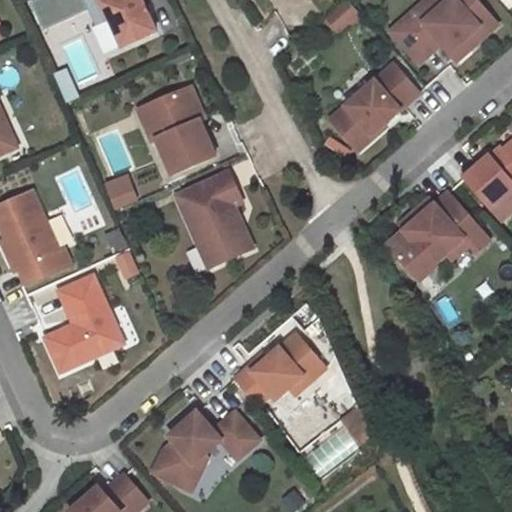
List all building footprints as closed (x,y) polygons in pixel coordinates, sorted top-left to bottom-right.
[(138,0),(81,0),(94,27),(106,21),(119,49),(153,33),(138,0)] [(497,24),(475,0),(432,0),(415,16),(412,13),(390,34),(413,60),(435,39),(446,51),(459,39),(464,45),(468,49),(497,24)] [(451,56),(464,45),(459,39),(446,51),(451,56)] [(417,95),(391,66),(328,122),(353,151),(417,95)] [(189,88),(136,111),(150,145),(155,143),(170,178),(214,158),(197,122),(204,120),(189,88)] [(2,123),(0,124),(0,144),(4,154),(14,149),(2,123)] [(489,158),(461,183),(487,213),(511,190),(511,143),(491,161),(489,158)] [(105,184),(119,209),(141,197),(127,172),(105,184)] [(239,199),(227,173),(175,198),(206,268),(250,248),(231,203),(239,199)] [(30,194),(0,206),(0,235),(23,287),(68,267),(61,252),(57,254),(30,194)] [(402,233),(386,247),(417,283),(434,268),(432,266),(461,241),(473,254),(487,242),(446,194),(432,206),(402,233)] [(432,206),(427,200),(397,227),(402,233),(432,206)] [(90,279),(56,294),(71,328),(43,341),(58,374),(120,346),(90,279)] [(260,357),(234,380),(256,407),(269,396),(274,401),(287,390),(293,396),(323,370),(293,336),(264,362),(260,357)] [(256,443),(231,415),(210,433),(193,415),(167,438),(172,444),(162,452),(151,471),(179,486),(189,467),(201,456),(217,443),(234,462),(256,443)] [(205,460),(201,456),(189,467),(179,486),(187,491),(205,460)] [(136,511),(144,505),(121,479),(110,488),(126,507),(120,511),(118,511),(99,489),(71,511),(136,511)]
